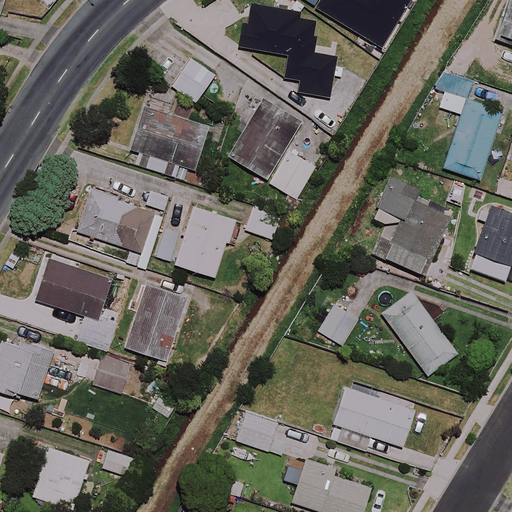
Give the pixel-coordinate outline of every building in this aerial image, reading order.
[(324,0),(318,10),(382,47),(408,0),(324,0)] [(511,0),(509,0),(497,40),(511,44),(511,0)] [(298,17),(251,8),(243,46),(291,56),(286,79),(301,82),(299,92),(327,98),(335,61),(309,56),(316,25),(297,21),(298,17)] [(214,76),(190,59),(172,86),(196,103),(214,76)] [(501,112),(467,100),(444,168),(478,180),(501,112)] [(301,129),(263,105),(229,159),(296,201),(315,170),(287,153),(301,129)] [(177,164),(195,170),(209,128),(145,107),(131,149),(139,152),(135,165),(173,177),(177,164)] [(452,215),(388,190),(376,220),(398,229),(393,243),(380,238),(373,255),(428,276),(452,215)] [(93,191),(78,231),(130,249),(125,263),(144,270),(154,241),(163,216),(93,191)] [(150,192),(145,205),(164,212),(169,198),(150,192)] [(281,217),(253,207),(245,230),(273,240),(281,217)] [(235,222),(194,208),(174,265),(215,279),(235,222)] [(511,269),(511,216),(491,209),(468,269),(506,284),(511,269)] [(49,262),(36,303),(81,317),(82,314),(97,319),(109,281),(49,262)] [(187,301),(147,288),(127,348),(167,362),(187,301)] [(411,291),(381,313),(428,378),(459,356),(411,291)] [(335,303),(318,329),(342,345),(359,319),(335,303)] [(21,346),(3,340),(0,349),(0,391),(18,397),(19,393),(37,399),(53,354),(22,343),(21,346)] [(131,364),(100,355),(91,384),(122,394),(131,364)] [(414,411),(345,388),(333,424),(402,447),(414,411)] [(313,405),(284,395),(278,414),(307,424),(313,405)] [(277,423),(246,412),(236,441),(267,451),(277,423)] [(33,496),(80,511),(88,511),(98,484),(83,479),(89,461),(49,448),(33,496)] [(318,466),(305,461),(291,501),(323,511),(361,511),(370,489),(316,470),(318,466)] [(247,484),(231,477),(224,492),(240,499),(247,484)]
